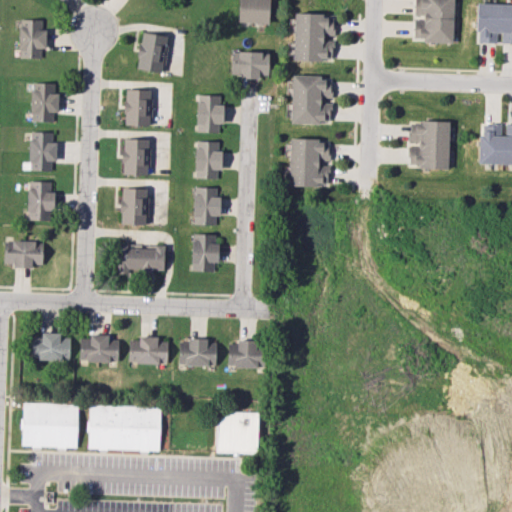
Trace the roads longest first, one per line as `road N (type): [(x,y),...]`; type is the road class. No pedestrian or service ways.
road 1 (residential): [(81,304),(92,29)]
road 2 (residential): [(242,309),(0,300)]
road 3 (residential): [(377,0),(368,194)]
road 4 (residential): [(374,77),(511,85)]
